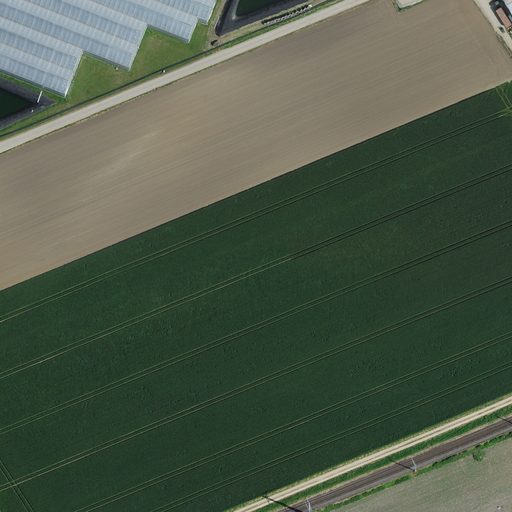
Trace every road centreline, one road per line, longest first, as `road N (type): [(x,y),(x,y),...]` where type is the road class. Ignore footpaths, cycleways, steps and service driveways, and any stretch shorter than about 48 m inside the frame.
road 1 (unclassified): [(0,146),(355,0)]
road 2 (track): [(243,511),(511,399)]
